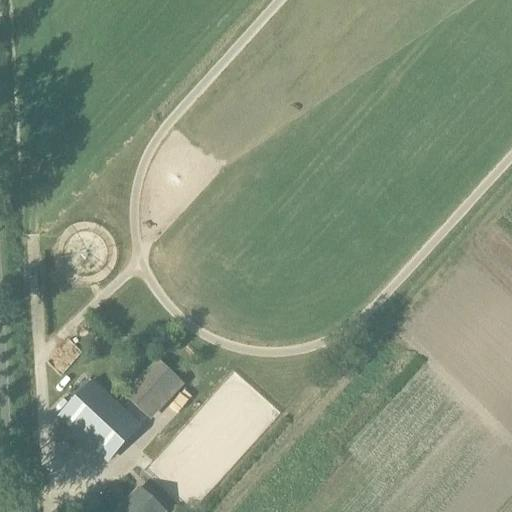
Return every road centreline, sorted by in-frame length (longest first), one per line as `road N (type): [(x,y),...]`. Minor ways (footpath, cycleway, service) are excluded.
road 1 (track): [(163,126),(138,175),(130,214),(136,257),(183,318),(236,344),(289,344),(340,328),(511,149)]
road 2 (track): [(31,236),(47,511)]
road 3 (track): [(279,0),(163,126)]
road 4 (track): [(38,359),(136,257)]
